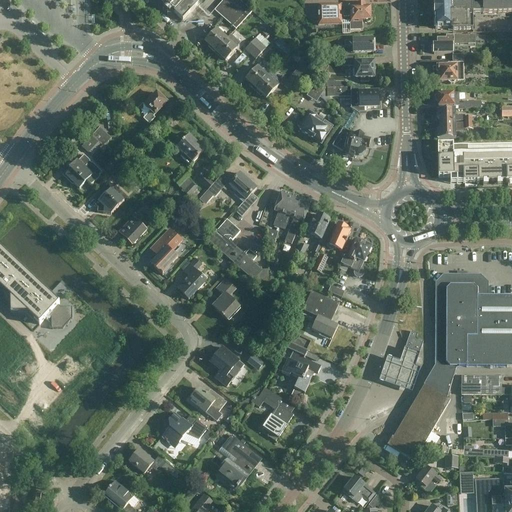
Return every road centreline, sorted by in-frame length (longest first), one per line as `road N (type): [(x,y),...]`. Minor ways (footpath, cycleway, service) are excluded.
road 1 (residential): [(69,496),(181,356),(183,336),(9,163)]
road 2 (tertiary): [(386,214),(283,166),(163,64)]
road 3 (unclassified): [(332,439),(369,369),(406,242)]
road 4 (tertiary): [(408,193),(401,0)]
road 5 (tertiary): [(9,163),(97,62)]
